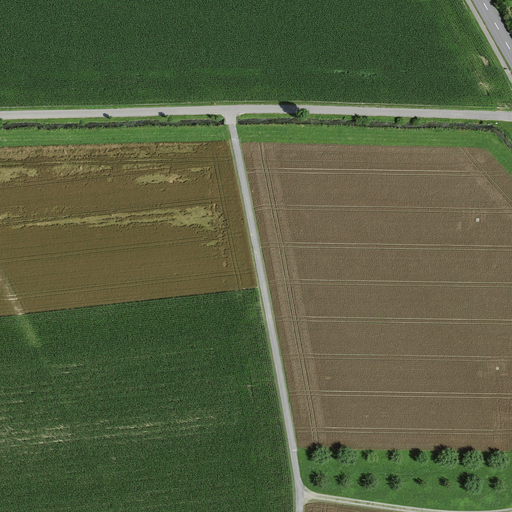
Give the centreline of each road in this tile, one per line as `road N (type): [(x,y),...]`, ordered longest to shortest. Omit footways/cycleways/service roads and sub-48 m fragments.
road 1 (track): [(230,109),(299,490),(324,501),(430,511)]
road 2 (unclassified): [(511,115),(230,109),(0,116)]
